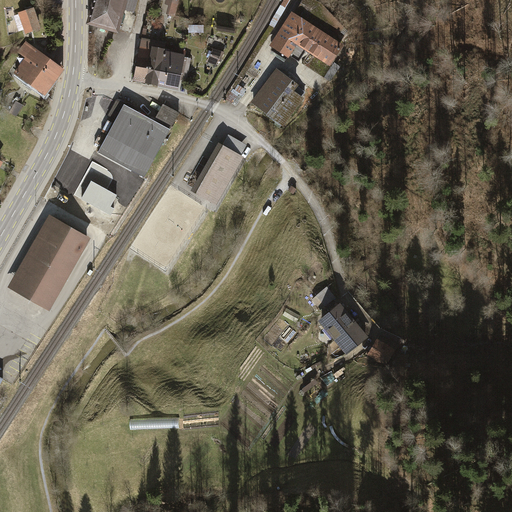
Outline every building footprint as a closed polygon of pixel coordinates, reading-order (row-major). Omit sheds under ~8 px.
[(93,0),(86,24),(118,33),(124,11),(135,14),(139,0),(93,0)] [(179,0),(166,0),(165,4),(169,5),(167,13),(175,15),(179,0)] [(289,0),(283,0),(279,8),(270,24),(274,28),(289,0)] [(313,0),(301,0),(295,14),(336,40),(345,28),(320,3),(313,0)] [(34,8),(19,13),(26,34),(41,29),(34,8)] [(295,14),(291,12),(269,47),(288,59),(296,45),(308,53),(329,67),(344,45),(336,40),(295,14)] [(159,86),(165,52),(167,43),(142,38),(133,81),(159,86)] [(18,52),(25,57),(57,80),(65,70),(26,42),(18,52)] [(225,52),(213,49),(212,54),(206,62),(217,65),(225,52)] [(185,57),(185,55),(165,52),(159,86),(178,90),(180,80),(185,57)] [(329,67),(308,53),(302,63),(330,81),(336,71),(329,67)] [(46,95),(57,80),(25,57),(15,72),(46,95)] [(191,59),(185,57),(180,80),(187,81),(191,59)] [(298,85),(276,68),(249,102),(281,127),(303,99),(293,91),(298,85)] [(226,100),(236,106),(247,91),(238,85),(235,90),(233,89),(226,100)] [(154,120),(118,99),(109,114),(118,119),(99,152),(145,177),(181,114),(163,104),(154,120)] [(24,106),(16,102),(10,113),(17,117),(24,106)] [(31,126),(26,123),(22,129),(28,132),(31,126)] [(229,134),(223,145),(241,156),(248,145),(229,134)] [(219,143),(192,191),(216,205),(244,157),(241,156),(223,145),(219,143)] [(118,195),(91,181),(81,200),(111,216),(115,207),(112,206),(118,195)] [(90,238),(50,216),(9,288),(50,310),(90,238)] [(338,299),(328,287),(313,300),(323,311),(338,299)] [(320,321),(335,340),(357,322),(341,303),(320,321)] [(369,337),(357,322),(335,340),(347,355),(369,337)] [(367,355),(388,365),(395,350),(375,340),(367,355)] [(316,380),(303,389),(305,393),(318,383),(316,380)] [(179,419),(130,420),(130,430),(180,429),(179,419)]
